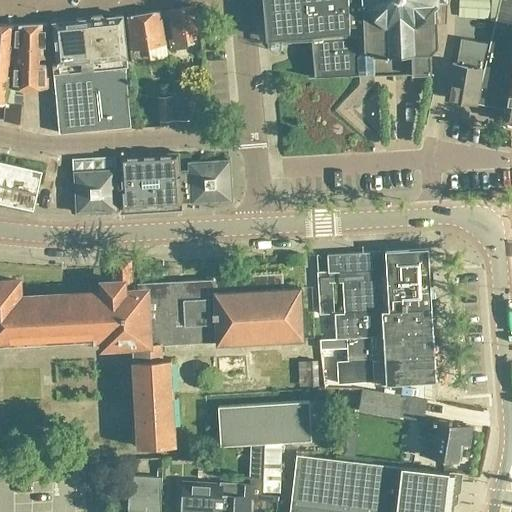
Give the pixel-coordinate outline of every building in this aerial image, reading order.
[(270,40),(311,36),(314,77),(308,77),(308,79),(358,76),(358,71),(364,71),(357,0),(262,0),(266,41),(270,40)] [(357,0),(364,71),(373,70),(373,76),(431,73),(430,54),(437,46),(436,6),(437,6),(437,4),(446,4),(446,0),(357,0)] [(511,0),(499,0),(488,50),(483,78),(511,82),(511,0)] [(200,37),(195,8),(169,12),(174,40),(169,41),(170,52),(184,50),(182,40),(200,37)] [(160,14),(160,13),(126,19),(132,53),(165,47),(160,14)] [(122,17),(98,20),(52,24),(56,63),(52,64),(59,135),(131,128),(125,69),(127,69),(122,17)] [(13,25),(11,69),(10,90),(47,91),(47,26),(13,25)] [(0,102),(5,103),(12,28),(0,26),(0,102)] [(449,84),(446,100),(463,103),(476,105),(486,47),(474,45),(461,42),(457,66),(452,65),(449,84)] [(478,106),(506,110),(511,82),(483,78),(478,106)] [(170,82),(173,122),(199,120),(196,80),(170,82)] [(159,124),(173,122),(171,98),(156,99),(159,124)] [(4,104),(3,120),(2,123),(19,126),(21,106),(4,104)] [(76,214),(77,214),(117,212),(117,208),(120,208),(120,214),(181,211),(180,204),(190,204),(191,205),(231,203),(229,162),(188,165),(189,172),(178,173),(177,156),(121,159),(122,193),(115,194),(114,171),(74,174),(76,214)] [(0,202),(33,210),(42,172),(0,162),(0,202)] [(334,316),(335,340),(337,340),(346,340),(347,363),(337,363),(338,385),(373,383),(373,388),(436,384),(436,382),(435,383),(429,274),(425,274),(423,251),(408,252),(327,257),(328,284),(317,285),(318,315),(334,314),(332,285),(342,284),(344,315),(334,316)] [(128,267),(115,268),(116,284),(102,285),(103,295),(18,299),(17,283),(0,283),(0,346),(102,341),(103,349),(132,348),(133,362),(132,363),(138,449),(175,447),(170,361),(161,361),(160,345),(216,342),(216,345),(303,341),(301,289),(299,289),(299,290),(283,290),(282,274),(213,278),(213,282),(169,284),(169,285),(129,287),(128,267)] [(335,340),(320,341),(320,351),(337,350),(337,340),(335,340)] [(306,362),(307,387),(318,387),(317,362),(306,362)] [(398,419),(402,397),(362,390),(358,412),(398,419)] [(308,403),(217,408),(220,447),(265,445),(282,444),(311,442),(308,403)] [(467,447),(470,427),(433,421),(433,423),(422,421),(421,432),(427,433),(423,457),(458,463),(458,462),(457,462),(460,446),(467,447)] [(265,445),(263,494),(279,494),(282,444),(265,445)] [(339,445),(338,457),(354,459),(355,447),(339,445)] [(290,508),(289,511),(450,511),(455,477),(448,476),(449,474),(296,456),(290,508)] [(157,511),(160,479),(129,477),(127,511),(157,511)] [(248,511),(250,501),(261,502),(263,481),(251,481),(251,487),(220,485),(184,483),(182,511),(248,511)]
